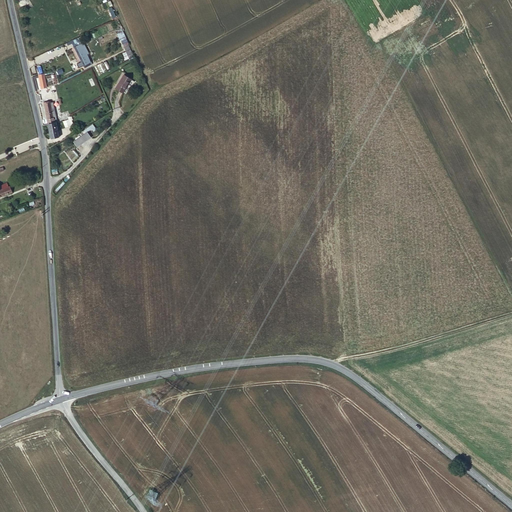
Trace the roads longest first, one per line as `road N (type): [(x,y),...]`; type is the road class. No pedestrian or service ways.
road 1 (tertiary): [(60,399),(180,369),(317,359),(344,369),(511,505)]
road 2 (tertiary): [(8,0),(42,145),(60,399)]
road 3 (tertiary): [(60,399),(143,511)]
